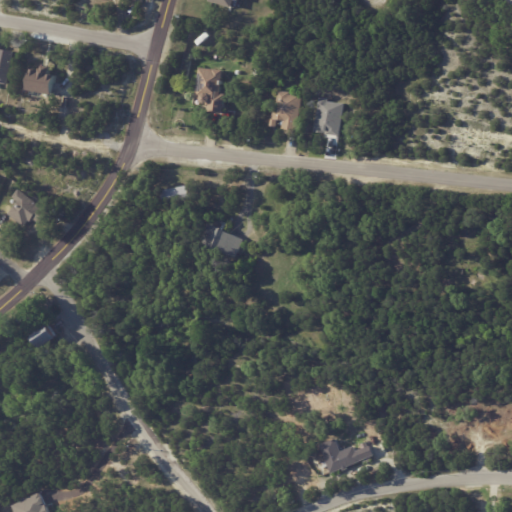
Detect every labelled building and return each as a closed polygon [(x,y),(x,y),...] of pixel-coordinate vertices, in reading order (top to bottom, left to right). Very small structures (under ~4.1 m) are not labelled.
[(238,0),(238,1),(235,0),(232,9),(210,2),(210,0),(238,0)] [(0,83),(0,64),(2,50),(17,52),(13,85),(0,83)] [(46,67),(50,68),(48,75),(57,76),(54,95),(28,90),(32,70),(39,71),(40,66),(46,67)] [(223,74),(220,95),(226,95),(224,115),(210,113),(210,109),(209,109),(209,107),(207,107),(207,106),(204,106),(204,104),(201,103),(199,100),(196,99),(199,68),(223,71),(223,74)] [(296,94),(300,95),(297,133),(281,131),(282,123),(277,122),(276,128),(270,128),(272,107),(275,107),(276,92),(296,94)] [(188,200),(169,205),(166,191),(191,185),(194,199),(188,200)] [(53,213),(45,224),(43,222),(42,223),(37,219),(34,222),(33,222),(29,228),(10,214),(19,201),(14,197),(19,189),(53,213)] [(227,231),(248,240),(240,260),(204,245),(212,225),(227,231)] [(52,326),(61,338),(45,350),(35,336),(51,324),(52,326)] [(0,374),(0,369),(6,366),(11,375),(4,380),(0,374)] [(345,448),(346,451),(360,446),(361,450),(365,449),(363,444),(374,440),(379,454),(364,460),(365,461),(352,466),(352,469),(347,471),(347,469),(334,473),(324,444),(341,438),(345,448)]
